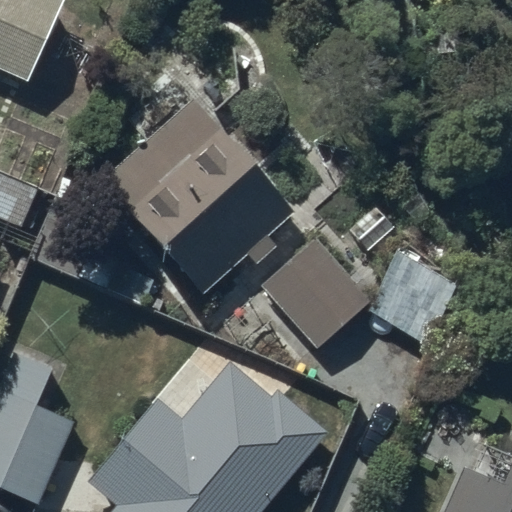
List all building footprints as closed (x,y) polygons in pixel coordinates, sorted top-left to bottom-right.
[(0,0),(0,73),(28,86),(63,6),(49,0),(0,0)] [(146,146),(102,183),(202,298),(247,260),(257,270),(276,254),(266,241),(292,220),(165,73),(150,87),(157,95),(126,122),(146,146)] [(44,201),(0,181),(0,224),(28,237),(44,201)] [(308,235),(250,286),(306,350),(364,299),(308,235)] [(401,246),(365,313),(427,346),(463,279),(401,246)] [(0,287),(9,268),(0,263),(0,287)] [(50,374),(14,357),(0,385),(0,492),(33,508),(74,423),(36,405),(50,374)] [(256,511),(327,424),(276,384),(269,392),(228,360),(182,418),(153,394),(90,474),(120,498),(108,511),(256,511)] [(511,511),(511,473),(505,489),(464,471),(444,511),(511,511)]
